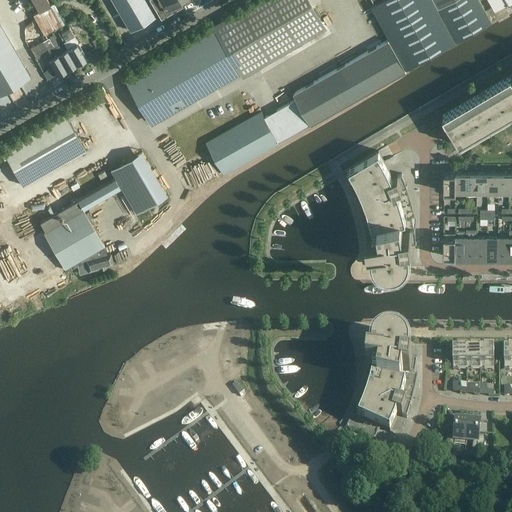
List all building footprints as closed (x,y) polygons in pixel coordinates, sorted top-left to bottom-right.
[(50,5),(47,0),(31,0),(38,11),(50,5)] [(144,0),(111,0),(130,30),(154,16),(144,0)] [(311,0),(264,0),(129,80),(153,122),(240,72),(325,23),(311,0)] [(148,0),(160,20),(182,7),(179,2),(181,0),(148,0)] [(381,0),(371,6),(406,69),(492,22),(479,0),(381,0)] [(511,0),(488,0),(495,10),(508,3),(509,4),(511,2),(511,0)] [(89,15),(92,22),(98,19),(94,12),(89,15)] [(21,25),(27,22),(23,13),(16,16),(21,25)] [(48,30),(55,27),(51,20),(44,23),(48,30)] [(0,25),(0,92),(29,76),(0,25)] [(69,28),(61,32),(66,41),(63,42),(67,50),(68,49),(76,64),(86,58),(69,28)] [(53,35),(48,38),(67,69),(76,64),(68,49),(67,50),(63,52),(53,35)] [(49,60),(57,75),(67,69),(48,38),(42,41),(47,49),(52,58),(49,60)] [(242,122),(206,142),(224,173),(279,142),(278,141),(310,123),(311,124),(406,71),(388,40),(293,93),(296,98),(264,116),(261,111),(252,116),(242,122)] [(42,41),(30,48),(36,59),(42,56),(40,53),(47,49),(42,41)] [(511,115),(511,76),(511,75),(443,115),(447,123),(451,129),(454,135),(461,146),(511,115)] [(64,112),(1,148),(22,185),(85,149),(64,112)] [(364,228),(368,247),(368,267),(387,267),(387,270),(400,270),(400,267),(410,267),(410,255),(409,243),(416,243),(416,240),(415,233),(414,229),(415,227),(415,223),(416,220),(415,217),(412,205),(412,204),(408,192),(406,187),(407,187),(403,176),(402,174),(392,178),(384,161),(381,156),(378,151),(378,150),(342,172),(347,181),(352,190),(352,192),(356,199),(359,208),(362,218),(362,219),(364,228)] [(114,178),(120,187),(135,215),(168,196),(144,152),(110,171),(114,178)] [(76,177),(82,187),(92,181),(86,171),(76,177)] [(443,195),(455,195),(455,172),(444,172),(443,195)] [(455,192),(466,192),(466,172),(455,172),(455,195),(455,192)] [(466,192),(476,192),(476,172),(466,172),(466,192)] [(476,192),(487,192),(487,172),(476,172),(476,192)] [(487,192),(498,192),(498,172),(487,172),(487,192)] [(498,192),(509,192),(509,172),(498,172),(498,192)] [(114,178),(39,222),(45,231),(43,232),(64,268),(70,265),(72,268),(77,265),(79,273),(113,264),(110,253),(106,254),(103,245),(104,245),(91,223),(94,221),(88,210),(85,213),(83,209),(120,187),(114,178)] [(76,182),(69,183),(72,195),(79,193),(76,182)] [(455,233),(455,256),(465,256),(465,237),(465,231),(455,231),(455,233)] [(443,256),(455,256),(455,233),(443,233),(443,256)] [(465,256),(476,256),(476,237),(465,237),(465,256)] [(476,256),(487,256),(487,237),(476,237),(476,256)] [(487,256),(498,256),(498,237),(487,237),(487,256)] [(498,256),(509,256),(509,237),(498,237),(498,256)] [(346,427),(373,440),(376,433),(379,427),(389,432),(397,417),(404,420),(408,413),(410,407),(412,400),(415,389),(416,381),(417,373),(414,373),(415,362),(415,360),(411,360),(412,349),(412,336),(402,336),(402,333),(389,333),(389,336),(370,336),(370,346),(369,356),(368,366),(366,376),(363,386),(361,395),(354,413),(346,427)] [(457,349),(453,349),(453,369),(458,369),(458,370),(467,370),(467,348),(457,348),(457,349)] [(467,348),(467,370),(467,369),(471,369),(471,370),(480,370),(480,348),(471,348),(471,349),(467,349),(467,348)] [(480,348),(480,370),(480,369),(484,369),(484,370),(494,370),(494,363),(494,349),(494,348),(484,348),(484,349),(480,349),(480,348)] [(238,383),(233,386),(239,396),(244,392),(238,383)] [(454,445),(465,446),(468,421),(456,419),(455,434),(448,433),(447,445),(454,446),(454,445)] [(472,450),(483,451),(485,437),(478,436),(480,422),(468,421),(465,446),(466,446),(466,442),(473,443),(472,450)]
